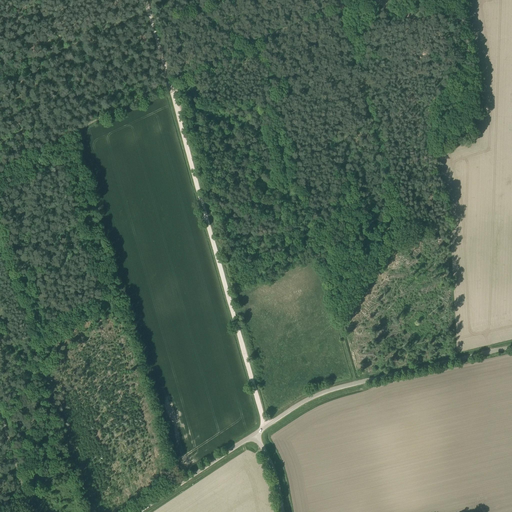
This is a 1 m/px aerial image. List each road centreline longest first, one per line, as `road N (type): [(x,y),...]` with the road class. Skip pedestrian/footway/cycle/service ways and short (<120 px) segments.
road 1 (track): [(265,425),(166,83)]
road 2 (unclassified): [(253,434),(330,390),(511,346)]
road 3 (track): [(340,1),(166,83)]
road 4 (track): [(0,163),(166,83)]
road 5 (track): [(381,145),(340,1)]
road 6 (unclassified): [(137,511),(253,434)]
